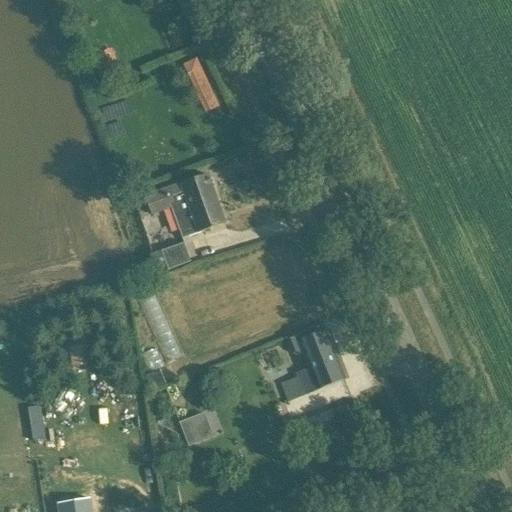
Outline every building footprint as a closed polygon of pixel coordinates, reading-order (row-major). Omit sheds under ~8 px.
[(185,46),(180,35),(170,40),(174,51),(185,46)] [(112,50),(98,55),(105,73),(119,68),(112,50)] [(206,112),(220,106),(198,56),(183,62),(206,112)] [(146,197),(152,216),(175,208),(178,217),(193,210),(194,215),(204,211),(218,205),(208,175),(146,197)] [(218,205),(204,211),(194,215),(192,211),(178,217),(185,238),(225,224),(218,205)] [(152,256),(158,276),(194,265),(186,244),(152,256)] [(167,361),(181,355),(151,289),(136,295),(167,361)] [(300,376),(290,380),(283,383),(291,402),(346,380),(326,331),(309,338),(306,333),(290,340),(295,352),(300,354),(306,351),(312,367),(299,373),(300,376)] [(69,347),(72,368),(90,366),(87,345),(69,347)] [(144,353),(149,370),(161,366),(156,349),(144,353)] [(35,439),(46,437),(42,405),(31,406),(35,439)] [(180,423),(190,447),(202,442),(193,418),(180,423)] [(91,511),(90,501),(58,506),(58,511),(91,511)]
